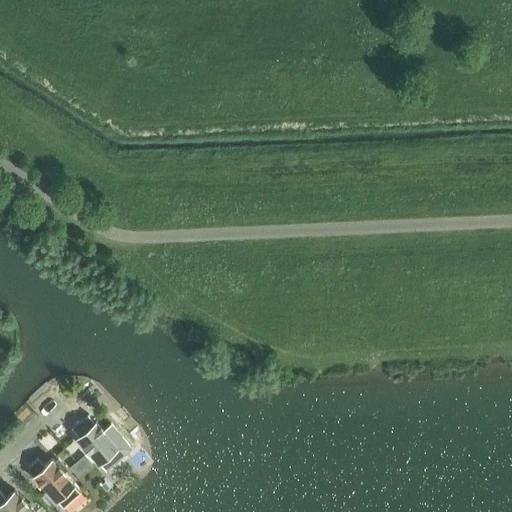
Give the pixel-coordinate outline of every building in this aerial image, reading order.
[(96,421),(78,437),(99,462),(117,447),(96,421)] [(84,455),(75,462),(84,472),(93,465),(84,455)] [(52,459),(34,475),(56,500),(74,484),(52,459)] [(75,462),(70,467),(79,477),(84,472),(75,462)] [(0,503),(0,510),(1,511),(34,511),(14,490),(0,503)]
